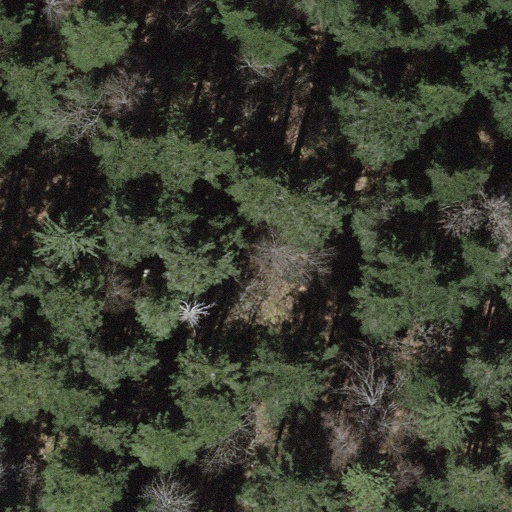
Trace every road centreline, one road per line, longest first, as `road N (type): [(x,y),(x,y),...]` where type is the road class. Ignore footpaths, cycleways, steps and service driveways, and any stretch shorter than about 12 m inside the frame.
road 1 (track): [(511,149),(379,158),(0,158)]
road 2 (track): [(511,206),(159,511)]
